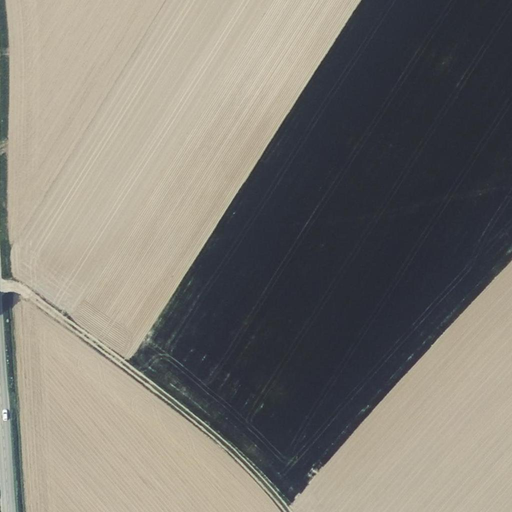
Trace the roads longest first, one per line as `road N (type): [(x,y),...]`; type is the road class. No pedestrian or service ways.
road 1 (track): [(289,511),(176,401),(19,288),(0,285)]
road 2 (tertiary): [(8,511),(0,385)]
